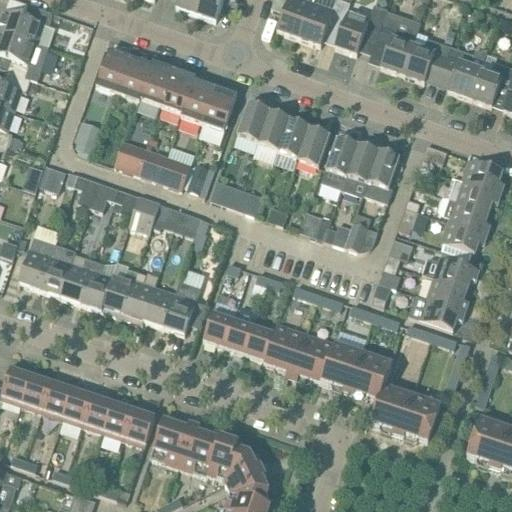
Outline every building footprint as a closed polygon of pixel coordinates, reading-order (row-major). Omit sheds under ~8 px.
[(180,0),(176,13),(196,20),(203,0),(180,0)] [(236,5),(237,0),(203,0),(196,20),(216,27),(225,1),(236,5)] [(291,0),(275,0),(271,14),(283,18),(277,37),(299,44),(312,7),(291,0)] [(338,42),(348,16),(351,8),(327,0),(314,0),(312,7),(299,44),(321,52),(326,38),(338,42)] [(49,31),(53,18),(28,9),(24,22),(3,15),(0,22),(0,37),(37,50),(44,29),(49,31)] [(373,56),(388,15),(374,10),(370,24),(348,16),(338,42),(335,53),(357,61),(362,47),(374,52),(372,56),(373,56)] [(391,31),(383,28),(388,15),(373,56),(385,61),(380,73),(403,81),(413,51),(421,28),(401,21),(394,24),(391,31)] [(80,60),(89,31),(69,24),(60,54),(80,60)] [(511,26),(501,26),(499,53),(511,54),(511,26)] [(30,70),(37,50),(0,37),(0,60),(10,64),(6,77),(31,85),(35,72),(30,70)] [(440,81),(451,52),(427,44),(423,54),(413,51),(403,81),(425,89),(429,77),(440,81)] [(474,56),(473,60),(451,52),(440,81),(452,85),(448,97),(470,105),(481,75),(488,55),(487,54),(474,56)] [(118,100),(131,63),(109,55),(96,92),(118,100)] [(152,70),(151,70),(131,63),(118,100),(140,107),(141,105),(140,104),(152,70)] [(161,112),(174,75),(152,67),(151,70),(152,70),(140,104),(141,105),(161,112)] [(507,105),(511,91),(511,73),(495,68),(491,78),(481,75),(470,105),(492,113),(496,101),(507,105)] [(194,85),(195,86),(196,83),(174,75),(161,112),(182,119),(194,85)] [(26,98),(31,85),(6,77),(1,89),(0,88),(0,112),(15,117),(22,97),(26,98)] [(216,93),(195,86),(194,85),(182,119),(181,122),(202,130),(216,93)] [(511,91),(507,105),(503,116),(511,119),(511,91)] [(224,137),(237,101),(216,93),(202,130),(224,137)] [(258,149),(270,116),(269,115),(270,112),(262,110),(261,113),(249,108),(237,140),(258,148),(257,149),(258,149)] [(15,117),(0,112),(0,149),(8,152),(15,155),(19,157),(23,146),(12,141),(13,139),(8,137),(15,117)] [(278,157),(290,124),(289,124),(290,121),(282,118),(281,121),(270,117),(270,116),(258,149),(278,156),(277,157),(278,157)] [(298,166),(310,132),(309,132),(310,129),(302,126),(301,129),(290,125),(290,124),(278,157),(297,164),(297,166),(298,166)] [(78,125),(69,154),(89,160),(98,131),(78,125)] [(310,132),(298,166),(319,173),(330,141),(329,140),(330,138),(322,135),(321,138),(310,134),(310,133),(310,132)] [(338,144),(337,143),(328,169),(321,189),(342,196),(358,150),(358,149),(357,151),(346,147),(347,144),(339,141),(338,144)] [(137,179),(146,154),(124,146),(115,171),(137,179)] [(359,150),(358,150),(342,196),(352,200),(357,185),(367,189),(379,156),(378,157),(367,153),(368,150),(360,147),(359,150)] [(0,164),(4,165),(8,152),(0,149),(0,164)] [(442,171),(447,157),(427,150),(420,172),(433,177),(436,169),(442,171)] [(380,156),(379,156),(363,201),(387,209),(391,197),(389,195),(400,163),(388,159),(389,156),(381,153),(380,156)] [(160,188),(169,162),(146,154),(137,179),(160,188)] [(184,193),(192,172),(191,172),(192,170),(169,162),(160,188),(183,196),(184,193)] [(499,188),(502,177),(469,166),(462,186),(462,187),(500,200),(502,193),(500,189),(499,188)] [(28,168),(25,177),(38,181),(35,191),(57,197),(62,178),(28,168)] [(200,198),(208,174),(195,170),(195,171),(192,172),(184,193),(200,198)] [(430,185),(433,177),(420,172),(417,180),(430,185)] [(74,193),(78,181),(71,178),(66,190),(74,193)] [(90,213),(99,188),(78,181),(74,193),(82,196),(77,209),(90,213)] [(462,187),(462,186),(452,183),(445,204),(488,219),(492,208),(494,208),(498,206),(500,200),(462,187)] [(234,215),(241,195),(218,186),(211,207),(234,215)] [(115,207),(119,195),(99,188),(90,213),(103,218),(107,205),(115,207)] [(123,210),(127,198),(119,195),(115,207),(123,210)] [(234,215),(255,222),(262,202),(241,195),(234,215)] [(151,233),(160,210),(139,203),(131,226),(151,233)] [(488,219),(445,204),(442,203),(438,216),(440,221),(449,224),(448,228),(486,241),(488,234),(487,230),(485,229),(488,219)] [(417,217),(420,209),(408,205),(405,213),(417,217)] [(160,236),(168,213),(160,210),(151,233),(160,236)] [(275,229),(280,216),(272,213),(267,227),(275,229)] [(409,240),(417,217),(405,213),(398,236),(409,240)] [(275,229),(283,232),(288,219),(280,216),(275,229)] [(300,238),(312,243),(319,223),(307,219),(300,238)] [(196,236),(200,224),(193,221),(186,241),(194,243),(196,236)] [(209,227),(200,224),(196,236),(205,239),(209,227)] [(484,247),(486,241),(448,228),(441,249),(444,250),(442,256),(470,265),(472,259),(475,260),(478,248),(480,249),(484,247)] [(374,250),(378,237),(353,229),(344,254),(356,258),(358,258),(360,259),(363,259),(365,258),(366,257),(368,257),(370,255),(371,255),(372,253),(373,252),(374,250)] [(324,247),(343,253),(351,234),(340,230),(337,237),(329,233),(324,247)] [(324,247),(329,233),(320,231),(316,244),(324,247)] [(194,243),(191,253),(202,257),(207,240),(205,239),(196,236),(194,243)] [(40,296),(55,250),(34,243),(25,270),(19,289),(40,296)] [(0,259),(9,262),(12,250),(0,246),(0,259)] [(72,269),(76,257),(55,250),(40,296),(60,303),(72,269)] [(81,310),(95,266),(76,260),(77,257),(76,257),(72,269),(60,303),(81,310)] [(386,268),(399,273),(402,265),(389,260),(386,268)] [(433,284),(467,295),(470,285),(472,285),(476,283),(479,276),(441,263),(439,266),(431,263),(427,265),(422,280),(434,284),(433,284)] [(117,269),(117,267),(116,269),(105,270),(95,266),(81,310),(101,317),(114,279),(117,269)] [(129,271),(118,267),(117,267),(117,269),(114,279),(101,317),(122,324),(135,286),(137,277),(128,274),(129,271)] [(397,281),(399,273),(386,268),(383,276),(397,281)] [(238,282),(241,274),(229,270),(226,278),(238,282)] [(144,327),(155,293),(159,281),(148,278),(147,280),(137,277),(135,286),(122,324),(142,331),(143,327),(144,327)] [(267,292),(270,284),(259,280),(256,288),(267,292)] [(280,296),(282,288),(270,284),(267,292),(280,296)] [(463,306),(467,295),(433,284),(426,305),(464,317),(467,311),(465,307),(463,306)] [(176,300),(180,287),(179,287),(175,299),(155,293),(144,327),(164,334),(176,300)] [(201,294),(180,287),(176,300),(164,334),(185,341),(188,330),(199,334),(207,311),(196,308),(201,294)] [(305,305),(308,296),(296,292),(293,301),(305,305)] [(317,309),(320,300),(308,296),(305,305),(317,309)] [(329,313),(331,304),(320,300),(317,309),(329,313)] [(372,309),(384,314),(387,305),(375,301),(372,309)] [(464,317),(426,305),(416,301),(409,322),(453,337),(457,325),(458,326),(462,324),(464,317)] [(340,317),(343,308),(331,304),(329,313),(340,317)] [(362,324),(364,316),(353,311),(350,320),(362,324)] [(234,322),(233,322),(214,315),(203,346),(224,353),(234,322)] [(374,328),(376,319),(364,316),(362,324),(374,328)] [(385,332),(388,324),(376,319),(374,328),(385,332)] [(244,360),(255,329),(234,322),(224,353),(244,360)] [(397,336),(400,328),(388,324),(385,332),(397,336)] [(265,367),(275,336),(255,329),(244,360),(265,367)] [(321,389),(335,349),(278,329),(275,336),(265,367),(264,369),(288,378),(292,366),(297,368),(292,385),(296,386),(298,381),(321,389)] [(419,343),(421,335),(409,331),(407,339),(419,343)] [(430,347),(433,339),(421,335),(419,343),(430,347)] [(442,351),(445,343),(433,339),(430,347),(442,351)] [(454,355),(457,347),(445,343),(442,351),(454,355)] [(466,363),(470,351),(462,348),(458,360),(466,363)] [(379,408),(385,391),(393,368),(335,349),(321,389),(345,397),(349,385),(354,387),(349,404),(353,405),(355,400),(378,408),(379,408)] [(497,375),(501,362),(493,359),(489,372),(497,375)] [(462,375),(466,363),(458,360),(454,372),(462,375)] [(458,387),(462,375),(454,372),(450,384),(458,387)] [(493,388),(497,375),(489,372),(484,385),(493,388)] [(21,412),(31,381),(11,374),(0,405),(21,412)] [(42,419),(52,387),(31,381),(21,412),(42,419)] [(454,399),(458,387),(450,384),(446,396),(454,399)] [(488,401),(493,388),(484,385),(480,398),(488,401)] [(62,426),(73,394),(52,387),(42,419),(62,426)] [(442,410),(423,404),(385,391),(379,408),(378,408),(370,430),(394,439),(398,427),(403,429),(398,446),(402,447),(404,442),(428,450),(442,410)] [(93,401),(73,394),(62,426),(83,432),(93,401)] [(484,414),(488,401),(480,398),(475,411),(484,414)] [(104,439),(114,408),(93,401),(83,432),(104,439)] [(135,415),(114,408),(104,439),(124,446),(135,415)] [(145,453),(155,422),(135,415),(124,446),(145,453)] [(511,433),(499,429),(480,423),(467,463),(491,471),(495,460),(500,462),(494,479),(499,480),(501,475),(511,478),(511,433)] [(190,426),(188,432),(163,424),(157,443),(150,464),(207,483),(220,443),(197,435),(193,446),(188,445),(194,428),(190,426)] [(237,455),(239,449),(220,443),(207,483),(225,489),(230,500),(264,510),(269,497),(262,483),(251,488),(248,483),(264,475),(262,471),(257,474),(250,460),(237,455)] [(23,474),(26,465),(14,461),(11,470),(23,474)] [(36,478),(39,470),(26,465),(23,474),(36,478)] [(0,510),(5,511),(10,511),(16,492),(19,493),(22,482),(0,475),(0,510)] [(64,488),(67,479),(55,475),(53,484),(64,488)] [(76,492),(80,483),(67,479),(64,488),(76,492)] [(106,502),(109,493),(96,489),(93,498),(106,502)] [(117,506),(120,497),(109,493),(106,502),(117,506)] [(269,511),(264,510),(230,500),(225,511),(269,511)] [(169,511),(180,511),(183,511),(179,503),(168,508),(169,511)]
